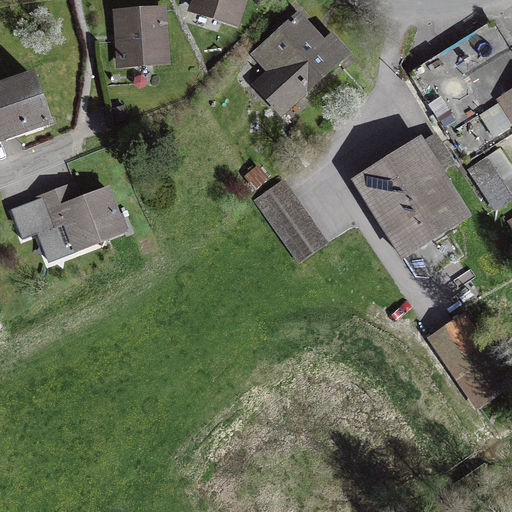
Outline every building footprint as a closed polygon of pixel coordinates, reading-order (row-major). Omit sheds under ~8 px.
[(242,0),(195,0),(190,19),(217,28),(221,18),(235,23),(242,0)] [(162,10),(117,14),(121,64),(165,61),(162,10)] [(281,112),(345,54),(331,38),(323,45),(298,16),(290,24),(285,18),(272,30),(277,35),(256,54),(274,74),(259,87),(281,112)] [(511,112),(504,101),(511,95),(511,52),(511,51),(509,52),(492,25),(411,76),(465,162),(511,132),(511,112)] [(0,135),(47,119),(32,76),(0,87),(0,135)] [(452,229),(449,224),(466,214),(439,171),(452,163),(435,136),(422,144),(421,142),(356,182),(419,280),(461,254),(447,232),(452,229)] [(470,171),(495,208),(511,198),(487,160),(470,171)] [(326,243),(282,181),(256,200),(300,262),(326,243)] [(67,205),(61,190),(11,210),(22,240),(66,223),(76,249),(92,243),(95,237),(101,234),(107,237),(123,231),(107,190),(67,205)] [(433,339),(478,405),(508,384),(463,318),(433,339)]
